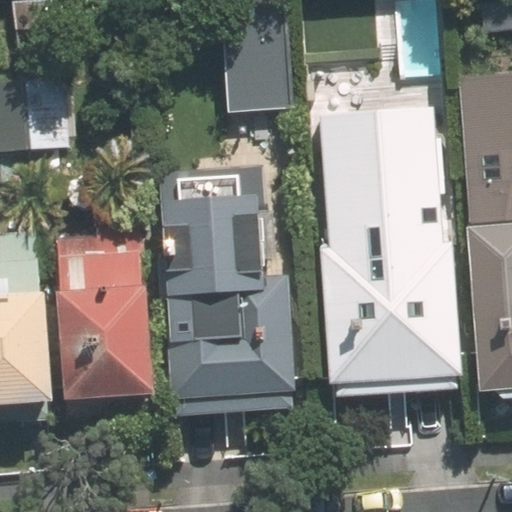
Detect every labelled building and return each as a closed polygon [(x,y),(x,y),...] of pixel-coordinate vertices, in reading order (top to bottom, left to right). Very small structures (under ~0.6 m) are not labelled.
[(275,34),(217,33),(214,122),(273,124),(275,34)] [(503,76),(448,77),(454,410),(511,408),(511,126),(504,126),(503,76)] [(21,86),(0,86),(0,164),(64,163),(64,112),(22,112),(21,86)] [(433,107),(298,112),(312,450),(447,445),(433,107)] [(272,180),(152,181),(154,425),(277,424),(276,285),(242,286),(242,211),(272,211),(272,180)] [(48,309),(32,308),(32,420),(117,420),(118,309),(135,309),(135,232),(48,232),(48,309)] [(0,421),(29,421),(28,241),(0,241),(0,421)]
